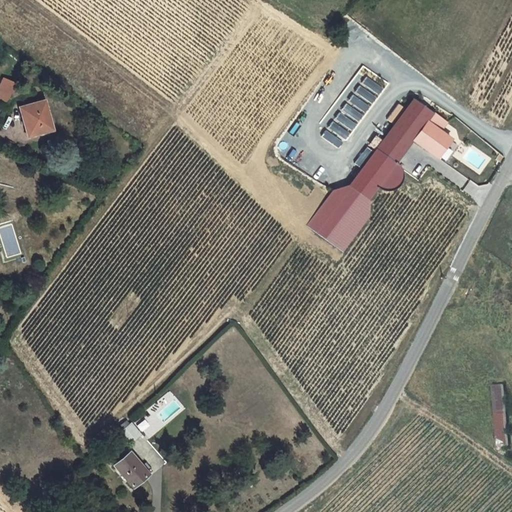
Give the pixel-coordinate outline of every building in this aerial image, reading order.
[(0,84),(0,93),(9,97),(13,89),(15,84),(2,79),(0,84)] [(26,86),(13,89),(9,97),(28,92),(26,86)] [(399,162),(414,140),(440,158),(455,136),(444,128),(450,119),(414,95),(406,107),(398,102),(387,119),(393,123),(377,147),(399,162)] [(19,108),(27,136),(51,129),(42,101),(19,108)] [(492,386),(497,446),(507,445),(502,385),(492,386)] [(124,438),(128,444),(139,434),(135,428),(131,424),(117,436),(121,441),(124,438)] [(139,434),(144,430),(139,424),(135,428),(139,434)] [(508,459),(507,445),(497,446),(495,450),(508,459)] [(141,466),(129,452),(113,466),(132,487),(146,475),(151,471),(144,464),(141,466)]
